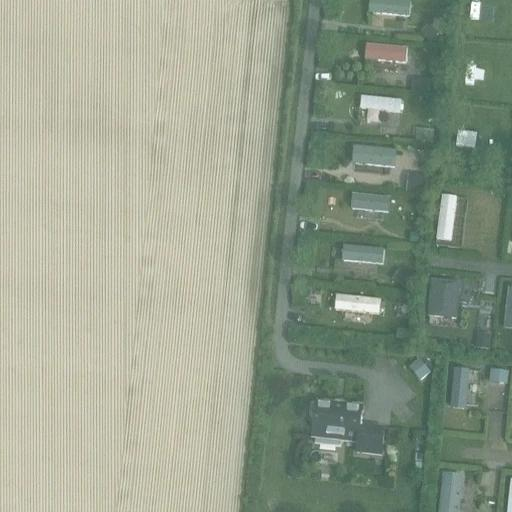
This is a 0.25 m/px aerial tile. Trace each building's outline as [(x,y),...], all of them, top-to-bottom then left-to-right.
[(412,3),(381,0),(371,0),(370,14),(411,18),(412,3)] [(426,26),(420,36),(430,43),(437,34),(426,26)] [(408,49),(368,46),(366,61),(407,65),(408,49)] [(417,82),(416,94),(430,95),(430,83),(417,82)] [(402,102),(363,98),(361,111),(401,115),(402,102)] [(418,132),(417,143),(431,144),(432,133),(418,132)] [(398,152),(356,148),(354,166),(397,169),(398,152)] [(414,178),(412,194),(425,196),(427,180),(414,178)] [(459,199),(443,197),(438,241),(453,243),(459,199)] [(390,202),(353,199),(352,211),(389,215),(390,202)] [(411,234),(410,242),(418,243),(419,235),(411,234)] [(385,251),(345,247),(343,263),(384,267),(385,251)] [(401,274),(394,284),(407,294),(414,284),(401,274)] [(459,283),(431,281),(428,317),(456,319),(459,283)] [(377,300),(342,297),(340,314),(375,318),(377,300)] [(398,332),(397,341),(407,342),(408,333),(398,332)] [(478,337),(477,349),(490,350),(491,338),(478,337)] [(420,362),(411,370),(421,382),(430,374),(420,362)] [(471,373),(456,371),(453,406),(468,407),(471,373)] [(492,371),(491,384),(506,385),(507,373),(492,371)] [(314,406),(312,419),(315,420),(313,440),(317,440),(317,446),(341,449),(342,443),(358,445),(358,451),(382,453),(385,430),(361,427),(363,408),(317,403),(317,406),(314,406)] [(462,511),(467,479),(445,476),(440,511),(462,511)]
